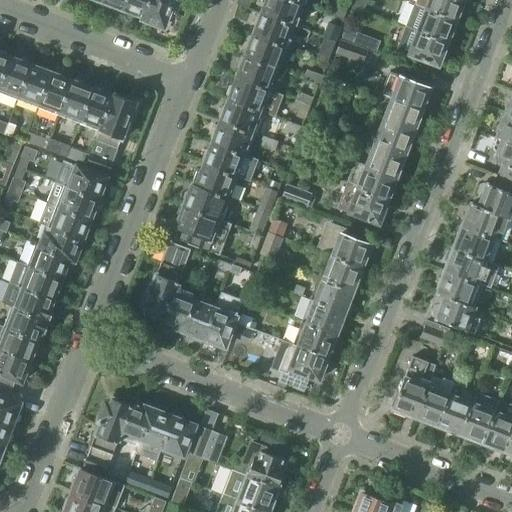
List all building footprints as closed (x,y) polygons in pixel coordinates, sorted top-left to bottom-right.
[(114,7),(122,10),(125,0),(102,0),(101,2),(103,3),(104,6),(111,8),(114,7)] [(141,20),(142,20),(149,0),(125,0),(122,10),(123,11),(124,13),(131,16),(134,15),(141,17),(141,20)] [(149,0),(142,20),(158,26),(158,25),(158,24),(163,22),(163,23),(165,23),(173,0),(149,0)] [(263,5),(260,13),(295,27),(303,5),(291,0),(261,0),(260,2),(263,5)] [(355,0),(353,6),(363,11),(367,0),(355,0)] [(415,0),(414,5),(455,20),(455,18),(458,20),(463,8),(460,6),(462,0),(415,0)] [(414,5),(405,27),(447,42),(447,41),(450,42),(454,30),(451,29),(455,20),(414,5)] [(328,15),(333,16),(343,20),(346,12),(331,7),(328,15)] [(255,27),(252,35),(286,48),(295,27),(260,13),(260,15),(256,16),(253,24),(255,27)] [(328,22),(322,38),(335,42),(338,35),(341,26),(328,22)] [(447,42),(405,27),(396,50),(438,66),(438,64),(441,65),(446,53),(443,52),(447,42)] [(345,30),(341,42),(351,46),(352,45),(367,51),(375,54),(379,42),(356,33),(356,34),(345,30)] [(247,49),(244,56),(278,69),(286,48),(252,35),(251,37),(248,37),(245,46),(247,49)] [(323,39),(315,59),(326,64),(334,43),(323,39)] [(351,46),(341,42),(336,54),(363,64),(367,51),(352,45),(351,46)] [(0,81),(9,58),(8,57),(7,54),(0,52),(0,51),(0,81)] [(239,70),(236,77),(270,91),(278,69),(244,56),(243,58),(240,58),(237,67),(239,70)] [(0,81),(0,92),(17,99),(30,65),(29,65),(28,62),(21,60),(18,61),(9,58),(0,81)] [(17,99),(38,107),(51,72),(49,73),(48,70),(41,67),(39,69),(30,65),(17,99)] [(303,79),(317,85),(320,85),(323,76),(307,70),(303,79)] [(38,107),(58,115),(71,81),(63,78),(62,75),(55,73),(52,74),(51,72),(38,107)] [(389,72),(380,94),(421,110),(424,101),(426,102),(430,91),(428,90),(429,87),(389,72)] [(228,97),(228,98),(262,112),(270,91),(236,77),(233,85),(230,86),(226,95),(228,97)] [(58,115),(79,123),(92,89),(83,86),(82,83),(76,80),(73,82),(71,81),(58,115)] [(79,123),(99,130),(100,130),(114,95),(113,94),(112,97),(104,94),(103,91),(96,88),(93,89),(92,89),(79,123)] [(298,93),(295,101),(309,106),(312,98),(298,93)] [(390,100),(365,165),(365,167),(395,178),(421,110),(380,94),(380,96),(390,100)] [(99,130),(88,157),(85,166),(107,174),(121,137),(124,138),(127,128),(125,127),(134,103),(114,95),(100,130),(99,130)] [(220,119),(219,121),(254,134),(262,112),(228,98),(225,107),(221,107),(218,116),(220,119)] [(309,106),(295,101),(292,109),(306,114),(309,106)] [(316,120),(324,124),(328,116),(320,112),(316,120)] [(497,136),(496,137),(511,143),(511,116),(505,114),(501,124),(498,125),(495,133),(497,136)] [(212,140),(211,142),(245,156),(254,134),(219,121),(217,128),(213,129),(210,138),(212,140)] [(284,130),(298,136),(301,127),(287,122),(284,130)] [(3,135),(11,137),(15,126),(8,123),(8,124),(3,135)] [(353,135),(360,138),(363,130),(356,127),(353,135)] [(24,143),(44,150),(48,141),(28,134),(24,143)] [(259,145),(274,150),(277,143),(262,137),(259,145)] [(503,165),(498,176),(511,181),(511,143),(496,137),(492,147),(493,151),(497,152),(493,162),(503,165)] [(51,153),(65,158),(69,150),(69,148),(48,140),(48,141),(44,150),(51,153)] [(9,142),(2,161),(13,165),(20,146),(9,142)] [(204,162),(203,164),(237,177),(250,182),(258,161),(245,156),(211,142),(208,150),(205,151),(202,160),(204,162)] [(24,148),(20,158),(32,163),(36,153),(24,148)] [(69,150),(65,158),(85,166),(88,157),(69,150)] [(13,165),(2,161),(0,165),(0,181),(6,184),(13,165)] [(355,161),(347,182),(363,188),(362,189),(387,198),(395,178),(365,167),(365,165),(355,161)] [(72,164),(64,186),(98,199),(99,198),(98,196),(101,195),(104,188),(103,186),(106,177),(72,164)] [(196,172),(191,183),(229,198),(237,177),(203,164),(200,172),(196,172)] [(471,203),(470,204),(511,220),(511,181),(498,176),(494,187),(487,184),(486,185),(483,184),(479,185),(477,192),(478,195),(482,197),(478,206),(471,203)] [(12,179),(8,189),(20,194),(24,184),(12,179)] [(45,203),(55,207),(89,220),(93,210),(96,209),(99,202),(97,199),(98,199),(64,186),(53,182),(45,203)] [(363,188),(347,182),(337,208),(378,223),(379,220),(381,221),(385,210),(383,209),(387,198),(362,189),(363,188)] [(181,201),(183,204),(221,219),(229,198),(191,183),(188,192),(185,192),(181,201)] [(287,186),(282,198),(305,207),(310,195),(287,186)] [(260,195),(274,200),(277,193),(262,188),(260,195)] [(20,194),(8,189),(5,199),(16,203),(20,194)] [(221,219),(183,204),(181,205),(182,207),(179,208),(176,217),(178,219),(174,228),(213,242),(221,219)] [(511,224),(511,220),(470,204),(470,206),(467,207),(464,213),(466,216),(462,226),(499,241),(505,243),(506,242),(505,242),(511,224)] [(55,207),(48,227),(83,241),(82,239),(85,238),(88,230),(87,226),(89,220),(55,207)] [(257,209),(249,231),(262,235),(269,214),(257,209)] [(268,232),(282,238),(288,224),(273,219),(268,232)] [(0,220),(0,231),(5,234),(9,224),(0,220)] [(327,254),(361,267),(364,258),(367,259),(371,247),(369,246),(370,244),(344,235),(346,230),(327,223),(317,249),(327,254)] [(454,248),(452,248),(491,263),(499,241),(462,226),(458,237),(455,239),(452,245),(454,248)] [(35,244),(34,245),(74,260),(77,252),(80,251),(83,244),(81,242),(83,241),(48,227),(40,247),(35,244)] [(271,234),(263,256),(272,260),(280,238),(271,234)] [(34,245),(26,266),(60,279),(61,278),(64,279),(68,268),(65,267),(68,259),(74,261),(74,260),(34,245)] [(449,261),(445,271),(474,282),(477,275),(486,278),(491,264),(491,263),(452,248),(452,249),(453,251),(450,252),(447,258),(449,261)] [(190,249),(186,260),(194,263),(196,261),(199,253),(190,249)] [(232,249),(228,259),(228,260),(249,268),(253,257),(232,249)] [(327,254),(318,277),(352,290),(356,280),(358,281),(363,269),(360,268),(361,267),(327,254)] [(145,313),(163,319),(181,270),(182,270),(186,260),(177,257),(173,267),(160,262),(155,275),(154,275),(150,287),(149,287),(142,305),(145,313)] [(208,264),(228,272),(231,265),(210,257),(208,264)] [(231,265),(228,272),(249,280),(252,273),(231,265)] [(26,266),(19,287),(53,300),(53,298),(56,297),(59,290),(57,288),(60,279),(26,266)] [(173,327),(182,331),(195,297),(175,289),(182,270),(181,270),(163,319),(162,324),(163,326),(170,329),(173,328),(173,327)] [(437,292),(436,294),(473,308),(474,307),(466,304),(474,282),(445,271),(441,282),(438,283),(435,289),(437,292)] [(318,277),(310,300),(344,312),(347,302),(350,303),(354,292),(352,291),(352,290),(318,277)] [(293,294),(301,297),(304,289),(296,286),(293,294)] [(19,287),(11,307),(46,320),(45,319),(48,318),(51,311),(49,308),(53,300),(19,287)] [(473,308),(436,294),(444,297),(440,307),(436,305),(433,307),(431,313),(432,316),(436,318),(435,319),(473,334),(479,319),(470,315),(473,308)] [(195,336),(203,339),(216,305),(195,297),(182,331),(183,331),(184,335),(191,337),(195,336)] [(310,300),(301,322),(335,335),(336,332),(338,333),(343,321),(340,320),(344,312),(310,300)] [(216,305),(203,339),(205,343),(212,345),(215,343),(224,347),(237,313),(216,305)] [(11,307),(3,328),(37,341),(40,332),(43,331),(46,324),(44,321),(46,321),(46,320),(11,307)] [(241,317),(238,323),(248,327),(250,320),(241,317)] [(442,346),(442,344),(449,329),(426,320),(419,337),(442,346)] [(301,322),(293,344),(326,358),(327,355),(330,356),(334,344),(332,343),(335,335),(301,322)] [(260,332),(248,327),(238,323),(232,338),(254,347),(258,338),(260,333),(260,332)] [(3,328),(0,335),(0,351),(29,362),(32,353),(35,352),(38,344),(36,342),(37,341),(3,328)] [(449,329),(442,344),(451,348),(457,332),(449,329)] [(326,358),(293,344),(260,333),(258,338),(290,351),(279,380),(304,390),(309,377),(318,380),(319,377),(321,378),(326,366),(323,365),(326,358)] [(31,363),(29,362),(0,351),(0,385),(11,390),(15,380),(21,382),(25,373),(27,374),(30,373),(33,366),(31,363)] [(397,409),(415,416),(429,381),(422,379),(424,372),(431,374),(436,361),(415,353),(410,366),(408,365),(402,380),(400,381),(397,388),(398,391),(394,403),(392,403),(395,410),(397,409)] [(454,382),(462,386),(467,373),(458,370),(454,382)] [(436,424),(437,425),(454,382),(442,378),(441,380),(431,376),(429,381),(415,416),(425,420),(426,423),(433,425),(436,424)] [(454,382),(437,425),(447,429),(449,431),(455,434),(458,433),(460,433),(475,394),(463,389),(464,386),(462,386),(454,382)] [(503,450),(505,450),(511,430),(511,419),(502,415),(504,409),(506,409),(511,395),(502,392),(498,401),(494,412),(482,442),(492,446),(493,448),(500,451),(503,450)] [(481,441),(482,442),(494,412),(498,401),(476,393),(475,394),(460,433),(470,437),(471,440),(478,442),(481,441)] [(0,419),(11,424),(12,423),(15,422),(18,415),(16,412),(19,403),(0,395),(0,419)] [(112,453),(130,405),(113,399),(104,402),(97,420),(99,421),(94,432),(95,433),(83,465),(105,474),(112,454),(112,453)] [(131,402),(130,405),(112,453),(112,454),(119,435),(140,443),(153,409),(144,406),(142,403),(134,400),(131,402)] [(156,408),(153,409),(140,443),(160,451),(173,417),(165,414),(163,411),(156,408)] [(160,451),(181,459),(194,425),(185,422),(184,419),(176,416),(173,417),(160,451)] [(0,442),(5,445),(4,443),(7,443),(10,436),(8,432),(11,424),(0,419),(0,442)] [(187,453),(214,463),(223,437),(197,427),(187,453)] [(233,470),(235,471),(277,486),(283,470),(282,470),(281,470),(285,461),(264,453),(266,447),(249,440),(243,455),(237,461),(233,470)] [(199,460),(188,455),(184,465),(196,469),(199,460)] [(109,476),(124,482),(127,474),(112,468),(109,476)] [(72,490),(71,491),(105,504),(115,508),(123,485),(80,469),(77,478),(76,478),(74,478),(70,488),(72,489),(72,490)] [(219,473),(212,490),(268,511),(269,509),(271,508),(274,500),(273,498),(277,486),(235,471),(232,478),(219,473)] [(132,485),(136,486),(145,490),(149,479),(137,474),(132,485)] [(179,479),(169,503),(181,507),(190,483),(179,479)] [(154,494),(159,496),(168,499),(172,489),(158,484),(154,494)] [(216,511),(267,511),(268,511),(212,490),(210,495),(223,500),(221,507),(219,506),(216,511)] [(64,511),(102,511),(105,504),(71,491),(68,499),(66,499),(62,509),(64,511)] [(352,511),(396,511),(399,506),(361,492),(360,494),(357,496),(355,502),(356,505),(352,511)] [(147,511),(160,511),(165,501),(153,497),(147,511)]
